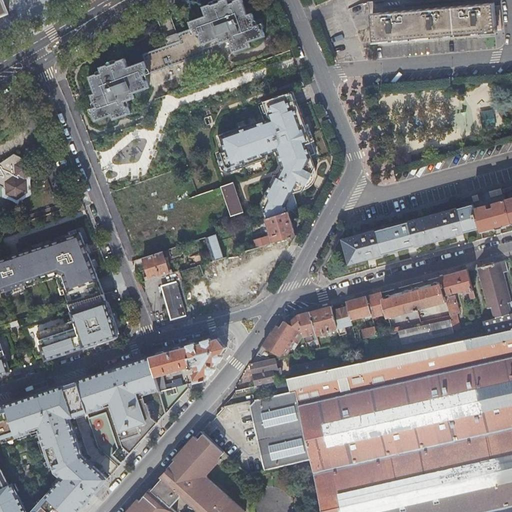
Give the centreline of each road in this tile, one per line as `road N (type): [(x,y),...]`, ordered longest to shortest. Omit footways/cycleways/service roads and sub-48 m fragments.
road 1 (residential): [(44,55),(151,341)]
road 2 (residential): [(278,303),(218,388),(105,511)]
road 3 (residential): [(511,246),(278,303)]
road 4 (residential): [(511,56),(321,73)]
road 5 (residential): [(341,194),(381,193),(511,158)]
road 6 (residential): [(151,341),(0,391)]
road 7 (residential): [(278,303),(151,341)]
road 8 (residential): [(321,73),(354,167),(341,194)]
road 9 (secondary): [(110,0),(0,66)]
road 10 (residential): [(341,194),(278,303)]
